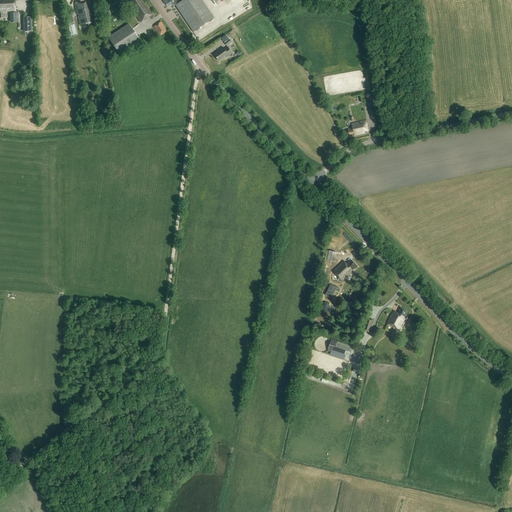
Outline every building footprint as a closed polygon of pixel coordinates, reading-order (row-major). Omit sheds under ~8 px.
[(0,0),(0,12),(2,12),(15,11),(14,0),(0,0)] [(85,24),(86,26),(95,23),(89,0),(79,0),(80,2),(74,4),(80,25),(85,24)] [(128,5),(132,10),(136,16),(140,23),(150,16),(152,19),(155,17),(143,0),(126,0),(128,1),(123,4),(125,7),(128,5)] [(162,0),(167,6),(173,2),(193,32),(214,18),(201,0),(162,0)] [(120,8),(118,4),(110,9),(112,13),(120,8)] [(11,12),(11,22),(19,22),(19,12),(11,12)] [(23,17),(24,31),(32,31),(31,17),(23,17)] [(159,36),(167,31),(160,21),(152,27),(159,36)] [(140,40),(129,24),(108,37),(119,54),(140,40)] [(225,58),(232,53),(228,47),(224,50),(223,48),(217,52),(218,53),(215,55),(219,61),(225,57),(225,58)] [(380,117),(378,108),(369,110),(371,120),(378,118),(378,117),(380,117)] [(364,132),(368,131),(366,121),(351,124),(352,128),(347,129),(349,135),(351,134),(352,136),(364,133),(364,132)] [(326,261),(335,262),(337,253),(328,251),(326,261)] [(351,272),(357,266),(351,260),(347,264),(344,261),(333,271),(342,281),(351,272)] [(404,318),(407,312),(401,308),(398,313),(394,311),(387,323),(399,329),(405,318),(404,318)] [(370,332),(374,321),(366,318),(362,329),(370,332)] [(352,347),(331,339),(327,349),(328,350),(327,351),(330,352),(330,351),(348,358),(352,347)]
